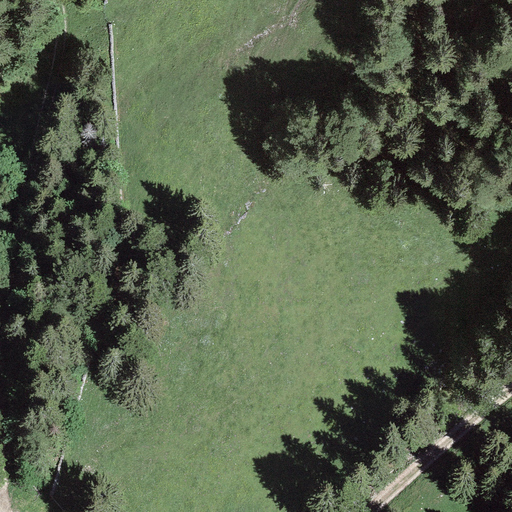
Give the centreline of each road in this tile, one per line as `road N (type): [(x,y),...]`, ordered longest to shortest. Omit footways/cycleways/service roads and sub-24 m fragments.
road 1 (track): [(0,248),(13,183),(60,53),(56,0)]
road 2 (track): [(375,511),(511,390)]
